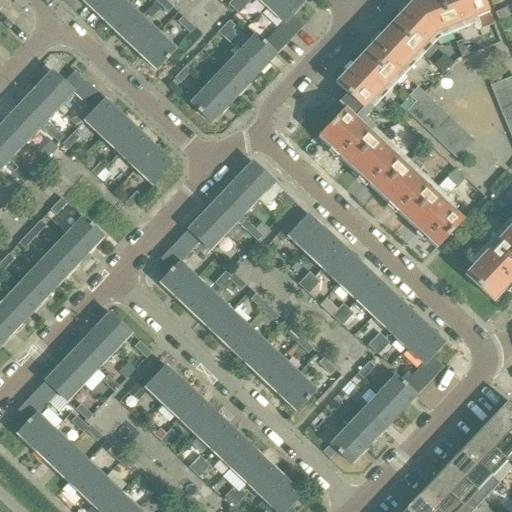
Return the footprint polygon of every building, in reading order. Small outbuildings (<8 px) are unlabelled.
[(79,0),(88,8),(95,0),(79,0)] [(95,0),(88,8),(105,24),(125,3),(121,0),(95,0)] [(164,0),(157,0),(156,2),(167,13),(173,8),(164,0)] [(231,0),(227,6),(233,11),(241,0),(231,0)] [(245,0),(241,0),(233,11),(238,15),(249,3),(245,0)] [(256,0),(266,10),(275,0),(256,0)] [(275,0),(266,10),(283,25),(283,26),(292,16),(304,3),(300,0),(275,0)] [(416,0),(412,2),(389,26),(417,53),(434,36),(450,29),(437,0),(416,0)] [(481,0),(437,0),(450,29),(473,20),(488,14),(481,0)] [(105,24),(121,39),(141,18),(125,3),(105,24)] [(283,25),(282,26),(294,37),(294,36),(302,27),(303,28),(303,27),(292,16),(283,26),(283,25)] [(194,28),(183,17),(177,23),(189,34),(194,28)] [(121,39),(138,55),(158,34),(141,18),(121,39)] [(228,22),(217,34),(233,49),(235,46),(236,47),(240,42),(233,35),(234,35),(234,32),(231,30),(234,27),(228,22)] [(282,26),(273,35),(285,47),(284,46),(293,37),(294,38),(294,37),(282,26)] [(389,26),(362,55),(390,82),(417,53),(389,26)] [(158,34),(138,55),(155,71),(165,61),(166,61),(169,58),(168,58),(175,50),(158,34)] [(273,35),(264,45),(275,56),(284,47),(285,47),(273,35)] [(235,46),(233,49),(259,73),(276,56),(275,56),(264,45),(254,36),(240,51),(236,47),(235,46)] [(456,43),(462,58),(469,55),(463,40),(456,43)] [(237,55),(223,70),(244,90),(259,73),(233,49),(232,50),(237,55)] [(335,102),(344,111),(355,119),(390,82),(362,55),(334,84),(339,88),(338,90),(336,89),(328,98),(334,104),(335,102)] [(173,79),(174,80),(179,85),(191,73),(185,67),(173,79)] [(201,82),(206,87),(228,107),(244,90),(223,70),(208,85),(203,80),(201,82)] [(51,72),(35,89),(57,111),(73,94),(63,84),(51,72)] [(74,72),(63,84),(73,94),(74,95),(85,84),(86,83),(74,72)] [(511,77),(489,86),(511,141),(511,77)] [(94,92),(85,84),(74,95),(83,103),(95,92),(94,91),(94,92)] [(228,107),(206,87),(193,102),(187,97),(185,99),(190,104),(197,111),(197,112),(200,115),(200,114),(211,124),(228,107)] [(415,103),(406,113),(456,159),(473,140),(417,88),(408,97),(415,103)] [(35,89),(19,106),(41,128),(58,144),(63,138),(46,122),(57,111),(35,89)] [(95,92),(83,103),(93,112),(104,101),(95,93),(95,92)] [(104,101),(93,112),(83,123),(101,139),(122,117),(104,101)] [(19,106),(3,123),(25,144),(41,128),(19,106)] [(318,139),(347,167),(374,138),(355,119),(344,111),(318,139)] [(139,133),(122,117),(101,139),(117,155),(139,133)] [(3,123),(0,126),(0,152),(9,161),(9,162),(16,169),(12,173),(24,185),(34,174),(14,156),(25,144),(3,123)] [(154,147),(139,133),(117,155),(113,160),(115,162),(119,157),(133,169),(154,147)] [(61,145),(67,151),(78,139),(73,134),(61,145)] [(347,167),(376,195),(404,166),(374,138),(347,167)] [(173,165),(154,147),(133,169),(152,187),(173,165)] [(44,148),(38,155),(45,161),(51,155),(44,148)] [(0,152),(0,170),(9,162),(9,161),(0,152)] [(96,178),(104,169),(107,166),(102,161),(90,173),(96,178)] [(252,163),(235,180),(258,201),(272,186),(277,192),(279,189),(274,184),(252,163)] [(376,195),(406,222),(434,193),(404,166),(376,195)] [(454,170),(445,179),(456,189),(464,180),(454,170)] [(235,180),(220,197),(242,218),(258,201),(235,180)] [(277,197),(288,208),(289,209),(294,203),(282,192),(277,197)] [(129,210),(141,198),(135,193),(124,205),(129,210)] [(434,193),(406,222),(435,250),(463,221),(434,193)] [(220,197),(203,214),(225,235),(237,223),(245,231),(250,226),(242,218),(220,197)] [(66,204),(61,199),(49,211),(55,216),(66,204)] [(291,220),(298,227),(308,216),(301,210),(291,220)] [(63,228),(89,253),(103,239),(93,229),(93,228),(90,225),(90,226),(82,219),(77,214),(74,216),(80,221),(68,233),(63,228)] [(188,232),(199,243),(209,252),(225,235),(203,214),(187,231),(188,232)] [(287,238),(304,254),(325,232),(308,216),(298,227),(287,238)] [(39,221),(28,233),(34,238),(45,226),(39,221)] [(255,231),(261,237),(268,230),(261,224),(255,231)] [(511,224),(491,246),(511,265),(511,224)] [(245,231),(256,242),(261,237),(255,231),(250,226),(245,231)] [(66,236),(50,253),(71,273),(89,253),(63,228),(61,231),(66,236)] [(179,240),(178,241),(191,252),(199,243),(188,232),(179,241),(179,240)] [(304,254),(321,270),(342,248),(325,232),(304,254)] [(34,238),(28,233),(17,245),(23,250),(34,238)] [(470,239),(476,245),(481,240),(474,234),(470,239)] [(170,250),(169,250),(181,262),(191,252),(178,241),(179,242),(170,251),(170,250)] [(511,282),(511,265),(491,246),(464,276),(493,303),(511,282)] [(321,270),(338,286),(359,264),(342,248),(321,270)] [(160,260),(171,271),(172,272),(180,263),(181,262),(169,250),(169,251),(161,260),(160,260)] [(28,265),(33,270),(55,290),(71,273),(50,253),(35,268),(30,263),(28,265)] [(8,255),(0,263),(0,269),(2,272),(13,260),(8,255)] [(159,284),(176,300),(197,279),(183,266),(180,263),(172,272),(171,271),(169,273),(159,284)] [(338,286),(355,302),(376,280),(359,264),(338,286)] [(33,270),(17,287),(39,306),(55,290),(33,270)] [(228,280),(230,277),(225,272),(214,284),(219,289),(228,280)] [(297,285),(302,290),(314,278),(308,273),(297,285)] [(230,277),(228,280),(239,291),(245,286),(233,274),(230,277)] [(314,278),(302,290),(307,295),(319,283),(314,278)] [(176,300),(177,301),(193,316),(214,295),(197,279),(176,300)] [(355,302),(372,318),(393,296),(376,280),(355,302)] [(0,302),(0,304),(22,325),(39,306),(17,287),(1,304),(0,302)] [(193,316),(210,332),(230,311),(214,295),(193,316)] [(262,312),(267,307),(255,295),(250,300),(256,307),(243,321),(249,326),(262,312)] [(372,318),(389,334),(410,312),(393,296),(372,318)] [(0,333),(7,340),(22,325),(0,304),(0,333)] [(331,317),(336,322),(347,310),(342,305),(331,317)] [(278,317),(267,307),(262,312),(273,322),(278,317)] [(347,310),(336,322),(341,327),(352,315),(347,310)] [(210,332),(227,349),(247,327),(230,311),(210,332)] [(389,334),(405,349),(426,328),(410,312),(389,334)] [(109,314),(92,332),(114,353),(129,337),(134,342),(136,340),(131,335),(109,314)] [(227,349),(244,365),(264,343),(247,327),(227,349)] [(283,333),(295,344),(300,338),(289,327),(283,333)] [(405,349),(422,365),(431,356),(431,357),(444,344),(426,328),(405,349)] [(92,332),(77,348),(104,373),(105,372),(100,367),(114,353),(92,332)] [(367,346),(372,351),(383,339),(378,334),(367,346)] [(300,338),(295,344),(307,355),(312,349),(300,338)] [(383,339),(372,351),(377,356),(388,344),(383,339)] [(134,348),(146,359),(151,354),(139,343),(134,348)] [(244,365),(260,380),(281,359),(264,343),(244,365)] [(77,348),(61,365),(82,386),(97,371),(102,376),(104,373),(77,348)] [(422,365),(421,366),(434,378),(435,377),(443,368),(431,357),(431,356),(422,365)] [(260,380),(277,396),(297,375),(281,359),(260,380)] [(334,370),(323,359),(317,364),(329,376),(334,370)] [(368,363),(357,375),(362,380),(373,368),(368,363)] [(45,383),(56,394),(66,403),(67,403),(72,408),(74,406),(69,401),(82,386),(61,365),(44,382),(45,383)] [(421,366),(411,376),(424,388),(434,378),(421,366)] [(147,392),(161,405),(182,383),(165,367),(145,389),(145,390),(140,395),(142,397),(147,392)] [(297,375),(277,396),(295,413),(305,402),(306,403),(309,400),(308,399),(315,392),(297,375)] [(411,376),(403,385),(416,397),(424,388),(411,376)] [(102,382),(113,393),(118,388),(107,377),(102,382)] [(394,377),(378,394),(399,414),(416,397),(403,385),(394,377)] [(36,391),(35,392),(47,403),(56,394),(45,383),(36,392),(36,391)] [(161,405),(178,421),(199,399),(182,383),(161,405)] [(355,389),(349,383),(341,391),(348,397),(355,389)] [(27,401),(26,401),(38,413),(41,409),(47,403),(35,392),(35,393),(27,402),(27,401)] [(378,394),(362,411),(383,432),(399,414),(378,394)] [(180,423),(195,437),(216,415),(199,399),(178,421),(173,427),(175,428),(180,423)] [(26,424),(27,425),(38,413),(26,401),(26,402),(18,411),(17,411),(17,412),(28,422),(26,424)] [(511,406),(507,402),(490,420),(511,440),(511,406)] [(135,406),(132,403),(126,410),(129,413),(135,406)] [(75,411),(87,422),(92,417),(80,405),(75,411)] [(16,436),(33,452),(53,430),(38,416),(43,411),(41,409),(38,413),(27,425),(16,436)] [(362,411),(345,429),(366,450),(383,432),(362,411)] [(207,458),(212,453),(233,431),(216,415),(195,437),(210,451),(205,456),(207,458)] [(82,433),(84,431),(87,428),(75,417),(71,422),(82,433)] [(511,440),(490,420),(476,435),(505,463),(511,455),(511,440)] [(89,426),(87,428),(84,431),(96,443),(101,437),(89,426)] [(366,450),(345,429),(322,454),(330,460),(337,453),(336,454),(339,456),(340,456),(351,466),(366,450)] [(33,452),(50,468),(70,446),(53,430),(33,452)] [(159,442),(164,447),(175,435),(170,430),(165,435),(159,442)] [(159,442),(165,435),(161,431),(155,438),(159,442)] [(212,453),(229,469),(249,447),(233,431),(212,453)] [(476,435),(461,451),(498,485),(499,484),(491,477),(505,463),(476,435)] [(50,468),(68,484),(92,458),(89,455),(84,460),(70,446),(50,468)] [(107,453),(118,464),(123,458),(112,447),(107,453)] [(229,469),(246,485),(266,463),(249,447),(229,469)] [(461,451),(447,466),(483,500),(498,485),(461,451)] [(188,469),(193,473),(204,462),(199,457),(188,469)] [(68,484),(84,500),(104,478),(91,466),(95,461),(92,458),(68,484)] [(123,458),(118,464),(130,475),(135,469),(123,458)] [(204,462),(193,473),(198,478),(209,467),(204,462)] [(246,485),(262,501),(283,479),(266,463),(246,485)] [(447,466),(433,481),(465,511),(472,511),(483,500),(447,466)] [(84,500),(97,511),(104,511),(121,495),(104,478),(84,500)] [(156,490),(145,478),(140,484),(152,495),(156,490)] [(262,501),(274,511),(283,511),(288,508),(289,508),(301,495),(283,479),(262,501)] [(465,511),(433,481),(418,496),(434,511),(465,511)] [(224,498),(229,502),(240,490),(235,486),(224,498)] [(240,490),(229,502),(234,507),(245,495),(240,490)] [(104,511),(135,511),(138,510),(121,495),(104,511)] [(434,511),(418,496),(404,511),(434,511)]
